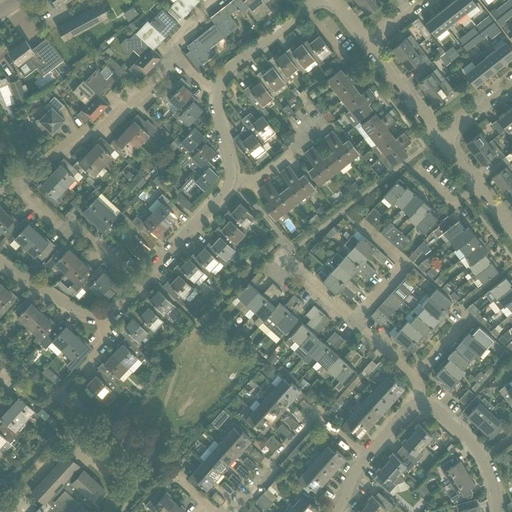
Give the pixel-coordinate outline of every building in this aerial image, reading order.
[(176,0),(171,6),(183,18),(200,0),(199,0),(176,0)] [(243,2),(241,0),(232,0),(210,18),(215,24),(225,37),(238,26),(229,15),(237,9),(241,14),(248,9),(243,2)] [(245,0),(243,2),(248,9),(258,21),(271,11),(262,0),(245,0)] [(377,0),(363,0),(358,4),(366,14),(380,3),(377,0)] [(466,13),(456,0),(454,0),(446,7),(456,20),(466,13)] [(456,0),(466,13),(476,5),(472,0),(456,0)] [(511,0),(508,0),(503,4),(507,9),(511,4),(511,0)] [(112,20),(110,17),(110,16),(103,3),(57,28),(64,41),(103,21),(104,24),(112,20)] [(507,9),(503,4),(496,10),(494,7),(489,12),(494,19),(507,9)] [(446,7),(436,15),(447,28),(456,20),(446,7)] [(511,15),(511,14),(509,10),(496,20),(501,27),(506,23),(505,21),(511,15)] [(178,24),(166,13),(160,19),(165,23),(158,31),(148,21),(136,33),(154,50),(178,24)] [(447,28),(436,15),(426,23),(436,36),(447,28)] [(480,30),(492,20),(489,15),(476,26),(480,30)] [(137,28),(131,22),(128,25),(134,31),(137,28)] [(481,32),(485,37),(497,27),(494,22),(481,32)] [(225,37),(215,24),(187,46),(196,58),(191,61),(200,73),(205,69),(202,65),(215,54),(210,48),(218,42),(225,37)] [(426,39),(431,35),(423,24),(418,29),(426,39)] [(466,33),(470,38),(478,32),(474,27),(466,33)] [(162,58),(154,50),(136,33),(135,33),(130,38),(126,39),(120,44),(130,53),(136,47),(144,54),(129,70),(141,81),(162,58)] [(470,38),(466,33),(459,39),(462,44),(470,38)] [(471,40),(475,45),(483,38),(479,34),(471,40)] [(109,44),(114,38),(111,35),(106,41),(109,44)] [(418,45),(416,43),(410,35),(392,49),(400,59),(418,45)] [(319,36),(305,47),(309,53),(314,60),(314,61),(318,67),(324,62),(322,59),(332,51),(319,36)] [(243,37),(237,42),(241,47),(248,42),(243,37)] [(25,40),(9,52),(18,64),(24,59),(30,66),(34,63),(43,75),(63,60),(47,39),(32,50),(25,40)] [(475,45),(471,40),(464,46),(467,51),(475,45)] [(511,50),(505,41),(495,49),(505,63),(511,57),(511,50)] [(291,47),(284,53),(292,62),(292,63),(297,69),(300,73),(301,75),(306,71),(304,68),(314,61),(314,60),(309,53),(305,47),(302,44),(294,50),(291,47)] [(431,62),(418,45),(400,59),(408,70),(415,64),(420,71),(431,62)] [(448,56),(456,50),(452,46),(445,52),(448,56)] [(495,49),(485,57),(496,71),(505,63),(495,49)] [(459,55),(456,50),(448,56),(451,61),(459,55)] [(272,57),(268,61),(272,67),(285,83),(290,79),(291,81),(300,73),(297,69),(292,63),(292,62),(284,53),(279,57),(275,60),(272,57)] [(336,57),(329,62),(333,67),(340,62),(336,57)] [(485,57),(475,65),(486,78),(496,71),(485,57)] [(96,70),(85,82),(102,98),(127,72),(112,59),(106,66),(113,72),(106,79),(96,70)] [(431,62),(420,71),(425,77),(418,82),(426,93),(440,82),(444,79),(431,62)] [(475,65),(465,73),(475,86),(486,78),(475,65)] [(285,83),(272,67),(258,79),(260,82),(263,85),(262,85),(272,98),(277,94),(287,86),(285,83)] [(335,90),(357,73),(353,68),(345,75),(341,69),(327,80),(335,90)] [(361,77),(357,73),(335,90),(342,100),(356,89),(352,84),(361,77)] [(168,91),(162,98),(167,103),(165,105),(174,113),(178,109),(183,103),(184,104),(192,95),(193,94),(187,89),(184,86),(187,83),(181,78),(177,83),(168,91)] [(28,101),(19,80),(10,84),(18,104),(28,101)] [(467,80),(462,84),(466,89),(471,85),(467,80)] [(85,82),(84,81),(73,93),(79,99),(83,94),(90,100),(77,115),(86,123),(89,119),(93,123),(110,105),(102,98),(85,82)] [(263,85),(260,82),(250,90),(248,87),(243,91),(260,113),(263,116),(268,112),(263,105),(272,98),(262,85),(263,85)] [(440,82),(426,93),(434,103),(440,99),(445,105),(463,90),(459,84),(453,89),(452,88),(448,91),(440,82)] [(295,87),(291,90),(295,96),(299,93),(295,87)] [(361,95),(356,89),(342,100),(350,110),(373,93),(369,88),(361,95)] [(376,97),(373,93),(350,110),(358,120),(372,110),(368,104),(376,97)] [(178,109),(172,115),(177,120),(180,117),(189,125),(203,111),(194,103),(197,100),(192,95),(184,104),(183,103),(178,109)] [(48,111),(41,118),(36,120),(40,131),(45,129),(53,136),(59,129),(58,127),(65,120),(59,114),(61,112),(59,111),(64,105),(54,96),(44,107),(48,111)] [(511,128),(511,114),(509,110),(499,118),(508,131),(511,128)] [(328,111),(324,115),(328,121),(333,118),(328,111)] [(248,115),(242,120),(253,134),(262,146),(263,146),(267,142),(265,139),(275,131),(273,129),(263,116),(262,115),(256,120),(253,117),(251,113),(248,115)] [(369,135),(392,117),(388,113),(380,119),(375,114),(361,125),(369,135)] [(392,117),(369,135),(377,145),(372,148),(372,149),(391,134),(387,129),(395,122),(392,117)] [(500,134),(504,131),(496,120),(492,124),(500,134)] [(134,121),(125,131),(140,145),(149,135),(153,139),(158,134),(145,122),(141,127),(134,121)] [(204,137),(194,128),(189,133),(185,129),(174,141),(178,145),(181,142),(190,151),(196,145),(201,140),(204,137)] [(140,145),(125,131),(116,141),(122,147),(117,152),(124,158),(128,153),(130,155),(140,145)] [(333,131),(329,135),(350,161),(360,153),(349,139),(343,144),(333,131)] [(483,138),(485,137),(481,132),(466,143),(474,154),(492,140),(487,143),(483,138)] [(395,139),(391,134),(372,149),(380,159),(407,138),(403,133),(395,139)] [(244,140),(239,134),(233,139),(252,164),(257,160),(255,157),(265,149),(263,146),(262,146),(253,134),(244,140)] [(350,161),(329,135),(324,139),(334,151),(328,155),(339,169),(343,174),(353,166),(349,161),(350,161)] [(411,142),(407,138),(380,159),(388,169),(392,165),(393,165),(407,154),(402,149),(411,142)] [(190,151),(184,157),(189,161),(192,158),(201,167),(205,163),(215,152),(201,140),(196,145),(190,151)] [(505,157),(492,140),(474,154),(482,164),(489,159),(494,165),(505,157)] [(112,157),(104,149),(97,143),(88,153),(103,167),(112,157)] [(313,147),(309,151),(329,177),(339,169),(328,155),(323,160),(313,147)] [(329,177),(309,151),(304,154),(314,167),(308,171),(319,185),(329,177)] [(103,167),(88,153),(79,163),(77,162),(73,167),(78,172),(86,180),(91,175),(93,177),(103,167)] [(511,165),(505,157),(494,165),(499,172),(492,177),(500,187),(511,178),(511,165)] [(201,167),(188,180),(181,187),(187,193),(196,183),(205,191),(218,176),(205,163),(201,167)] [(78,172),(73,167),(71,166),(67,171),(61,165),(51,175),(66,188),(75,178),(74,176),(78,172)] [(284,170),(305,196),(315,188),(304,174),(299,178),(289,166),(284,170)] [(305,196),(284,170),(280,173),(289,186),(284,190),(295,204),(305,196)] [(129,171),(124,175),(130,181),(135,177),(129,171)] [(138,174),(132,181),(137,186),(139,188),(145,181),(138,174)] [(66,188),(51,175),(42,185),(48,191),(43,196),(56,208),(61,202),(56,198),(66,188)] [(511,178),(500,187),(508,198),(511,194),(511,178)] [(405,189),(401,185),(403,183),(399,179),(384,196),(392,204),(394,201),(405,189)] [(269,182),(264,185),(285,212),(295,204),(284,190),(279,194),(269,182)] [(285,212),(264,185),(260,189),(269,202),(264,206),(275,220),(285,212)] [(407,186),(405,189),(394,201),(402,208),(417,191),(413,187),(411,190),(407,186)] [(101,193),(96,188),(83,201),(88,206),(83,212),(93,222),(107,207),(97,198),(101,193)] [(178,191),(173,196),(178,200),(183,195),(178,191)] [(422,195),(417,191),(402,208),(410,215),(423,201),(419,197),(422,195)] [(162,194),(157,199),(148,209),(152,213),(167,227),(176,217),(170,211),(175,206),(162,194)] [(135,197),(128,203),(132,207),(138,200),(135,197)] [(410,215),(408,218),(416,225),(431,208),(423,201),(410,215)] [(249,229),(246,226),(255,217),(240,204),(231,213),(232,215),(229,219),(230,220),(245,234),(249,229)] [(321,206),(316,210),(319,214),(325,210),(321,206)] [(116,216),(107,207),(93,222),(103,231),(109,225),(114,230),(121,222),(126,217),(121,212),(116,216)] [(378,212),(373,208),(364,218),(373,226),(382,215),(378,212)] [(431,208),(416,225),(424,232),(437,218),(433,214),(435,212),(431,208)] [(4,210),(0,214),(0,233),(0,234),(2,232),(7,237),(13,231),(13,230),(8,226),(14,220),(4,210)] [(152,213),(143,222),(137,216),(132,222),(154,243),(159,238),(158,237),(167,227),(152,213)] [(317,213),(308,219),(311,223),(320,216),(319,215),(317,213)] [(382,215),(373,226),(377,229),(386,219),(382,215)] [(443,220),(443,221),(438,225),(439,226),(433,230),(438,237),(443,233),(449,240),(468,227),(464,222),(462,224),(458,220),(454,223),(448,216),(443,220)] [(126,217),(121,222),(135,234),(125,244),(140,258),(150,248),(151,249),(156,244),(154,243),(132,222),(126,217)] [(7,237),(6,238),(11,243),(15,239),(25,248),(39,233),(23,219),(13,230),(13,231),(7,237)] [(245,234),(230,220),(221,229),(218,227),(214,231),(220,236),(235,250),(239,245),(236,243),(245,234)] [(394,226),(390,222),(381,233),(385,237),(394,226)] [(471,231),(468,227),(449,240),(456,250),(459,248),(459,247),(472,237),(469,233),(471,231)] [(402,234),(398,230),(389,240),(396,247),(406,237),(402,234)] [(352,235),(351,236),(346,231),(343,235),(348,240),(368,257),(372,253),(383,263),(388,258),(363,236),(359,241),(352,235)] [(39,233),(25,248),(35,257),(37,256),(42,260),(56,246),(50,241),(49,243),(39,233)] [(474,235),(472,237),(459,247),(459,248),(465,255),(484,241),(480,237),(478,239),(474,235)] [(235,250),(220,236),(211,246),(208,243),(205,247),(213,255),(219,261),(225,267),(229,262),(226,259),(235,250)] [(410,241),(406,237),(396,247),(401,251),(410,241)] [(368,257),(348,240),(344,244),(351,250),(347,254),(371,276),(376,271),(364,261),(368,257)] [(490,250),(484,241),(465,255),(472,264),(485,254),(490,250)] [(315,244),(311,249),(315,253),(319,247),(316,244),(315,244)] [(252,245),(247,250),(251,254),(256,249),(252,245)] [(193,254),(189,258),(203,272),(209,277),(213,273),(211,270),(219,261),(213,255),(205,247),(196,257),(193,254)] [(422,251),(418,247),(408,258),(413,262),(422,251)] [(65,273),(79,259),(69,249),(63,256),(58,251),(46,263),(52,269),(56,264),(65,273)] [(336,253),(335,254),(331,251),(328,254),(332,257),(352,275),(356,271),(367,281),(371,276),(347,254),(343,259),(336,253)] [(469,265),(473,271),(469,274),(471,277),(494,260),(491,256),(488,258),(485,254),(472,264),(469,265)] [(352,275),(332,257),(328,262),(334,268),(330,272),(355,294),(359,289),(348,279),(352,275)] [(203,272),(189,258),(180,268),(178,265),(173,269),(179,275),(182,277),(181,277),(194,289),(198,284),(195,281),(203,272)] [(79,259),(65,273),(75,282),(71,287),(77,292),(81,287),(88,279),(95,271),(90,267),(89,268),(79,259)] [(494,260),(471,277),(474,281),(479,277),(483,283),(498,271),(495,266),(498,264),(494,260)] [(421,263),(418,266),(424,272),(427,268),(421,263)] [(233,265),(228,269),(233,274),(238,269),(233,265)] [(100,266),(95,271),(88,279),(81,287),(86,292),(90,287),(100,297),(102,295),(105,298),(108,297),(110,296),(112,294),(118,288),(113,284),(114,282),(104,273),(105,271),(100,266)] [(432,267),(430,270),(426,274),(432,279),(438,273),(432,267)] [(420,282),(424,277),(414,268),(410,273),(420,282)] [(237,296),(241,300),(236,306),(241,310),(258,291),(254,287),(264,276),(259,271),(237,296)] [(326,277),(320,271),(316,275),(336,293),(340,289),(351,299),(355,294),(330,272),(326,277)] [(179,275),(170,284),(167,281),(163,286),(183,305),(188,300),(185,298),(194,289),(181,277),(182,277),(179,275)] [(399,284),(404,289),(412,281),(406,276),(399,284)] [(437,277),(434,281),(440,286),(444,283),(437,277)] [(497,298),(511,286),(511,279),(509,282),(506,277),(490,290),(497,298)] [(258,291),(241,310),(245,314),(250,308),(255,312),(277,287),(272,283),(262,294),(258,291)] [(399,284),(392,292),(402,302),(410,294),(404,289),(399,284)] [(12,295),(2,285),(0,286),(0,318),(0,319),(12,306),(7,301),(12,295)] [(446,285),(442,288),(448,294),(451,290),(446,285)] [(511,286),(497,298),(493,301),(496,305),(500,302),(504,307),(506,305),(511,300),(511,286)] [(277,287),(255,312),(259,316),(254,322),(259,326),(262,322),(276,307),(272,303),(282,292),(277,287)] [(437,289),(430,297),(446,312),(450,308),(447,306),(451,302),(437,289)] [(173,304),(159,291),(150,300),(155,306),(151,310),(163,320),(167,316),(165,313),(173,304)] [(211,292),(206,298),(210,302),(215,296),(211,292)] [(392,292),(388,297),(385,300),(395,310),(397,309),(398,308),(398,306),(402,302),(392,292)] [(453,292),(450,295),(456,301),(459,298),(453,292)] [(279,303),(276,307),(262,322),(271,330),(299,299),(294,295),(284,307),(279,303)] [(446,312),(430,297),(422,306),(424,307),(437,318),(440,314),(443,316),(446,312)] [(299,299),(271,330),(280,338),(297,319),(293,315),(304,304),(299,299)] [(385,300),(378,308),(388,317),(395,310),(385,300)] [(506,305),(504,307),(501,309),(507,317),(511,313),(511,300),(506,305)] [(28,327),(41,312),(31,303),(25,309),(20,304),(14,311),(19,315),(17,317),(28,327)] [(469,306),(466,310),(474,317),(478,313),(480,311),(473,303),(469,306)] [(163,320),(151,310),(149,307),(140,317),(137,314),(133,318),(141,326),(147,332),(152,337),(157,332),(154,329),(163,320)] [(195,307),(191,312),(195,316),(200,311),(195,307)] [(424,307),(417,315),(435,330),(438,326),(436,324),(439,320),(437,318),(424,307)] [(388,317),(378,308),(370,316),(381,326),(388,317)] [(286,340),(285,342),(294,350),(325,315),(319,310),(311,319),(305,325),(307,326),(307,327),(305,325),(302,323),(290,336),(286,340)] [(51,322),(41,312),(28,327),(37,336),(33,341),(39,346),(40,344),(50,333),(50,332),(46,328),(51,322)] [(414,318),(410,323),(422,334),(425,336),(428,332),(431,334),(435,330),(417,315),(414,312),(410,315),(414,318)] [(486,320),(478,313),(474,317),(482,324),(486,320)] [(325,315),(294,350),(303,358),(320,339),(316,336),(327,324),(330,320),(325,315)] [(124,328),(121,325),(117,330),(126,338),(133,345),(134,345),(137,348),(142,344),(139,341),(147,332),(141,326),(133,318),(124,328)] [(486,320),(482,324),(488,329),(491,326),(486,321),(486,320)] [(408,321),(404,325),(399,321),(396,325),(398,327),(400,329),(418,344),(422,340),(419,338),(422,334),(410,323),(408,321)] [(50,332),(50,333),(40,344),(45,348),(52,341),(62,351),(76,335),(66,326),(64,328),(59,323),(50,332)] [(180,326),(175,329),(180,336),(185,332),(180,326)] [(395,330),(397,332),(393,337),(408,350),(412,346),(414,348),(418,344),(400,329),(398,327),(395,330)] [(473,329),(469,333),(486,347),(493,340),(479,327),(475,331),(473,329)] [(490,331),(496,337),(500,333),(494,328),(490,331)] [(324,343),(320,339),(303,358),(308,363),(313,356),(318,360),(340,336),(335,331),(324,343)] [(469,333),(462,341),(476,353),(479,356),(486,347),(469,333)] [(76,335),(62,351),(72,360),(66,366),(72,371),(86,356),(80,351),(86,345),(76,335)] [(498,338),(504,344),(508,340),(502,335),(498,338)] [(340,336),(318,360),(322,364),(316,370),(321,375),(338,355),(334,352),(344,340),(340,336)] [(133,345),(126,338),(121,343),(123,344),(113,354),(128,367),(136,358),(141,362),(146,356),(137,348),(134,345),(133,345)] [(476,353),(462,341),(458,345),(456,342),(452,347),(469,361),(473,364),(476,361),(472,357),(476,353)] [(342,359),(338,355),(321,375),(326,379),(331,372),(336,376),(357,351),(353,347),(342,359)] [(469,361),(452,347),(448,351),(451,353),(447,357),(450,359),(450,358),(462,369),(469,361)] [(500,356),(504,359),(508,353),(505,350),(500,356)] [(357,351),(336,376),(340,380),(335,387),(339,391),(357,372),(352,368),(362,356),(357,351)] [(273,352),(267,359),(273,365),(279,358),(273,352)] [(128,367),(113,354),(99,369),(98,367),(98,368),(100,370),(107,376),(118,386),(123,381),(118,377),(128,367)] [(28,356),(24,361),(29,365),(33,361),(28,356)] [(450,358),(450,359),(446,363),(444,361),(440,365),(458,380),(465,371),(462,369),(450,358)] [(493,364),(496,367),(501,361),(498,358),(493,364)] [(364,369),(369,374),(377,365),(372,360),(364,369)] [(458,380),(440,365),(437,369),(439,371),(436,375),(439,378),(437,381),(451,394),(455,390),(451,387),(458,380)] [(491,366),(485,372),(483,374),(487,377),(494,369),(491,366)] [(92,380),(86,385),(87,386),(95,393),(100,399),(110,389),(117,395),(121,390),(118,386),(107,376),(100,370),(96,375),(92,380)] [(362,371),(356,377),(360,381),(366,375),(362,371)] [(379,378),(376,381),(380,384),(387,390),(388,388),(396,396),(404,387),(395,379),(393,381),(389,378),(391,376),(385,371),(379,378)] [(487,377),(483,374),(480,371),(473,379),(476,382),(480,385),(487,377)] [(152,372),(147,377),(154,384),(159,379),(152,372)] [(54,374),(50,379),(57,385),(61,380),(54,374)] [(292,382),(291,382),(289,384),(283,378),(275,387),(282,392),(284,390),(292,398),(300,390),(295,385),(292,382)] [(303,379),(298,385),(304,391),(310,384),(303,379)] [(354,379),(349,386),(353,389),(358,383),(354,379)] [(480,385),(476,382),(471,388),(475,391),(480,385)] [(489,382),(485,387),(490,392),(494,387),(489,382)] [(282,392),(275,387),(271,383),(264,391),(268,395),(275,400),(276,398),(285,406),(292,398),(284,390),(282,392)] [(508,383),(499,390),(510,406),(511,404),(511,386),(511,387),(508,383)] [(387,390),(380,384),(372,392),(379,398),(381,397),(389,404),(396,396),(388,388),(387,390)] [(347,388),(341,394),(345,398),(351,391),(347,388)] [(473,393),(469,390),(468,389),(459,400),(463,404),(473,393)] [(379,398),(372,392),(365,400),(372,406),(373,405),(382,412),(389,404),(381,397),(379,398)] [(20,397),(10,407),(25,421),(34,411),(37,414),(42,408),(25,393),(21,398),(20,397)] [(268,395),(261,403),(267,409),(269,406),(278,414),(285,406),(276,398),(275,400),(268,395)] [(340,396),(334,402),(338,406),(343,400),(340,396)] [(482,400),(476,396),(465,409),(467,407),(472,411),(468,416),(478,425),(489,412),(479,403),(482,400)] [(309,412),(313,408),(304,399),(299,404),(309,412)] [(372,406),(365,400),(358,408),(364,414),(366,413),(374,420),(382,412),(373,405),(372,406)] [(338,406),(334,402),(326,411),(331,416),(339,407),(338,406)] [(267,409),(261,403),(254,411),(260,417),(262,415),(270,423),(278,414),(269,406),(267,409)] [(25,421),(10,407),(1,417),(2,418),(0,420),(0,424),(15,438),(19,433),(16,430),(25,421)] [(260,417),(254,411),(249,407),(241,416),(252,425),(254,424),(263,431),(270,423),(262,415),(260,417)] [(301,421),(306,416),(296,407),(292,412),(301,421)] [(358,408),(350,417),(357,423),(359,421),(367,428),(374,420),(366,413),(364,414),(358,408)] [(223,410),(219,414),(225,420),(229,415),(223,410)] [(498,420),(489,412),(478,425),(488,434),(492,429),(497,433),(507,423),(501,418),(498,420)] [(285,420),(294,429),(299,424),(289,416),(285,420)] [(357,423),(350,417),(343,425),(349,431),(351,429),(359,437),(367,428),(359,421),(357,423)] [(434,422),(430,426),(426,423),(422,427),(418,424),(415,428),(416,430),(411,435),(424,446),(428,441),(432,445),(441,435),(436,431),(439,427),(434,422)] [(0,447),(7,440),(10,443),(15,438),(0,424),(0,447)] [(287,437),(291,432),(282,424),(277,429),(287,437)] [(233,428),(226,436),(233,442),(234,440),(243,448),(251,439),(242,431),(240,434),(233,428)] [(311,430),(303,439),(307,442),(308,443),(316,434),(311,430)] [(36,432),(34,434),(40,441),(43,438),(36,432)] [(274,452),(281,444),(272,435),(264,444),(274,452)] [(405,447),(400,451),(415,464),(423,455),(419,452),(424,446),(411,435),(407,441),(405,439),(401,443),(405,447)] [(226,436),(218,445),(225,451),(227,448),(235,456),(243,448),(234,440),(233,442),(226,436)] [(307,442),(303,439),(298,445),(301,449),(307,442)] [(218,445),(211,453),(217,459),(219,457),(228,464),(235,456),(227,448),(225,451),(218,445)] [(328,446),(320,455),(327,461),(329,458),(338,466),(345,458),(336,450),(335,452),(328,446)] [(259,462),(263,458),(254,449),(250,454),(259,462)] [(292,459),(297,453),(294,450),(288,456),(293,460),(292,459)] [(391,459),(385,465),(397,475),(398,475),(402,470),(406,474),(415,464),(400,451),(396,456),(394,455),(392,453),(389,457),(391,459)] [(211,453),(204,461),(210,467),(212,465),(221,473),(228,464),(219,457),(217,459),(211,453)] [(96,511),(100,508),(93,501),(104,488),(84,470),(76,479),(71,475),(79,467),(66,455),(32,492),(45,504),(46,502),(51,506),(45,511),(96,511)] [(320,455),(313,463),(320,469),(321,467),(330,475),(338,466),(329,458),(327,461),(320,455)] [(293,460),(288,456),(280,465),(285,469),(293,460)] [(252,471),(256,466),(247,457),(242,462),(252,471)] [(202,464),(196,470),(203,476),(205,473),(214,481),(221,473),(212,465),(210,467),(204,461),(200,458),(198,460),(202,464)] [(320,469),(313,463),(308,459),(305,462),(310,466),(306,471),(312,477),(314,475),(323,483),(330,475),(321,467),(320,469)] [(453,483),(467,474),(460,461),(454,465),(451,459),(439,466),(445,477),(448,475),(452,481),(453,483)] [(1,470),(0,470),(0,478),(3,481),(7,476),(16,467),(10,462),(2,471),(1,470)] [(379,476),(374,481),(388,493),(397,484),(403,482),(404,481),(398,475),(397,475),(385,465),(381,470),(379,468),(375,472),(377,474),(379,476)] [(244,479),(249,474),(239,466),(235,471),(244,479)] [(203,476),(196,470),(189,477),(202,489),(204,487),(206,489),(214,481),(205,473),(203,476)] [(306,471),(298,480),(305,485),(307,483),(315,491),(323,483),(314,475),(312,477),(306,471)] [(228,479),(237,487),(241,482),(232,474),(228,479)] [(453,483),(452,481),(446,485),(448,487),(454,489),(456,488),(459,493),(451,498),(453,503),(460,501),(472,494),(468,488),(474,485),(467,474),(453,483)] [(413,480),(409,484),(414,489),(419,485),(413,480)] [(274,481),(270,485),(280,494),(284,489),(274,481)] [(230,495),(234,490),(225,482),(220,487),(230,495)] [(277,497),(267,489),(263,494),(272,502),(277,497)] [(160,511),(164,511),(174,502),(168,497),(170,495),(166,492),(163,496),(158,491),(145,505),(152,511),(155,511),(158,510),(160,511)] [(220,506),(225,501),(215,492),(211,497),(220,506)] [(389,511),(394,507),(380,494),(375,499),(372,496),(368,500),(370,502),(365,507),(369,511),(389,511)] [(269,505),(260,497),(255,502),(265,510),(269,505)] [(307,503),(301,498),(294,506),(300,511),(302,510),(304,511),(315,511),(318,509),(309,501),(307,503)] [(456,504),(456,505),(458,511),(457,511),(479,511),(478,505),(471,507),(469,500),(456,504)] [(174,502),(164,511),(182,511),(185,509),(181,505),(179,507),(174,502)]
